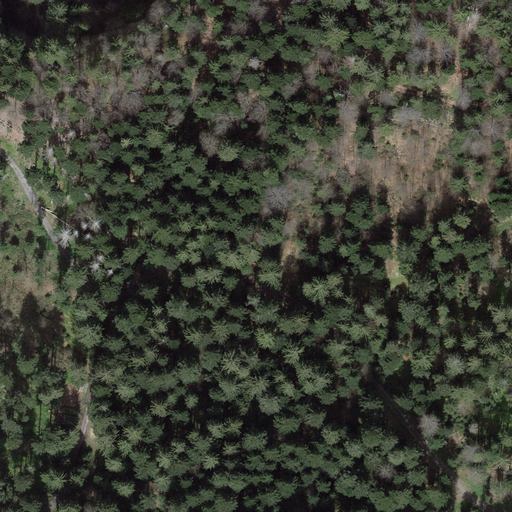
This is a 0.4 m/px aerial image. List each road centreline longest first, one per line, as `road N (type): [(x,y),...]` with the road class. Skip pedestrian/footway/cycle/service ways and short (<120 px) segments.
road 1 (track): [(50,511),(78,475),(94,348),(116,294),(165,269),(206,269),(280,289),(344,347),(469,493),(496,511)]
road 2 (track): [(280,289),(342,278),(421,278),(511,219)]
road 3 (track): [(511,93),(469,109),(387,85),(371,67),(366,0)]
